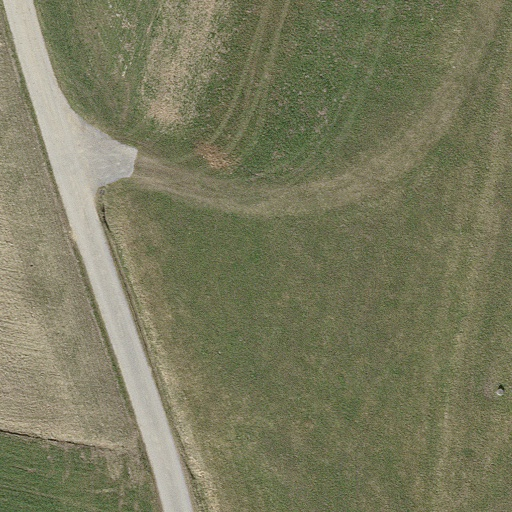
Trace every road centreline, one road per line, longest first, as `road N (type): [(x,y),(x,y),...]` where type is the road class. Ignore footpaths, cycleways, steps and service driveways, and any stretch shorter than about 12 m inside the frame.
road 1 (track): [(493,0),(483,31),(392,170),(294,210),(67,167)]
road 2 (track): [(25,0),(67,167),(173,474),(179,511)]
